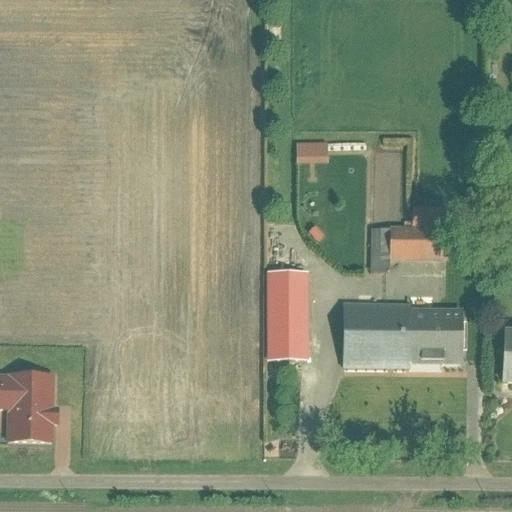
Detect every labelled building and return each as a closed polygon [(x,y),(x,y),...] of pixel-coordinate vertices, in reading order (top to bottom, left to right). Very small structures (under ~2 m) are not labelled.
[(296,147),(296,169),(327,169),(327,147),(296,147)] [(416,224),(369,222),(368,254),(415,256),(416,224)] [(284,281),(259,280),(257,339),(282,339),(284,281)] [(400,308),(336,308),(335,375),(401,376),(401,367),(451,368),(451,317),(400,317),(400,308)] [(48,380),(6,379),(5,443),(47,444),(48,380)]
